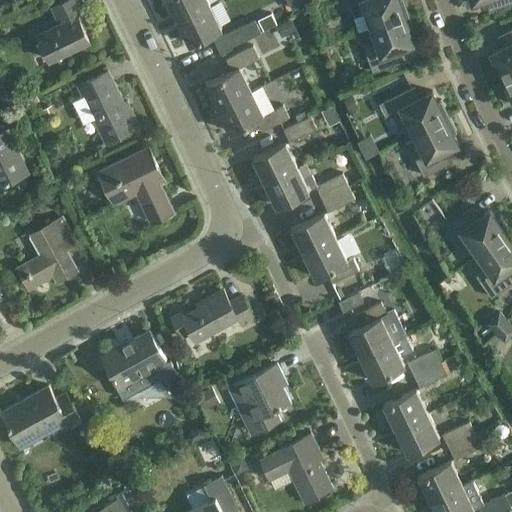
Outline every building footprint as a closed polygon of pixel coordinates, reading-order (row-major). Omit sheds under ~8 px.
[(49,58),(89,39),(77,14),(83,11),(77,0),(64,0),(51,6),(59,23),(37,34),(49,58)] [(173,10),(177,19),(209,3),(208,0),(166,0),(172,11),(173,10)] [(346,0),(353,16),(366,11),(371,26),(408,13),(403,0),(346,0)] [(511,0),(472,0),(473,1),(476,0),(489,0),(493,8),(511,1),(511,0)] [(209,3),(177,19),(181,27),(180,28),(186,41),(188,40),(189,43),(221,27),(209,3)] [(376,41),(363,46),(372,71),(403,60),(398,48),(414,43),(410,31),(414,30),(408,13),(371,26),(376,41)] [(220,52),(246,39),(240,25),(214,38),(220,52)] [(493,64),(500,80),(511,74),(511,27),(501,33),(506,44),(491,51),(496,62),(493,64)] [(206,82),(218,106),(251,90),(240,67),(259,57),(253,44),(226,58),(232,69),(206,82)] [(107,141),(138,125),(130,108),(126,110),(107,70),(78,84),(107,141)] [(511,74),(500,80),(508,96),(511,95),(511,96),(511,74)] [(251,90),(218,106),(231,131),(256,118),(262,130),(289,116),(283,104),(273,108),(261,85),(251,90)] [(407,118),(414,132),(449,115),(441,99),(437,101),(432,90),(417,97),(411,86),(378,102),(385,115),(392,111),(398,123),(407,118)] [(316,127),(310,115),(283,128),(290,140),(316,127)] [(449,115),(414,132),(421,146),(412,151),(424,175),(449,162),(443,151),(458,143),(453,133),(457,131),(449,115)] [(0,184),(28,171),(7,127),(0,130),(0,184)] [(261,173),(264,180),(265,180),(297,165),(286,142),(253,157),(254,160),(253,160),(259,174),(261,173)] [(151,221),(173,210),(159,180),(164,177),(148,146),(99,170),(115,202),(137,191),(151,221)] [(297,165),(265,180),(264,180),(269,190),(267,190),(274,204),(275,203),(276,205),(309,190),(297,165)] [(315,185),(322,198),(349,185),(342,172),(315,185)] [(349,185),(322,198),(328,211),(355,198),(349,185)] [(469,241),(478,253),(510,231),(500,216),(496,219),(490,209),(476,219),(468,208),(445,224),(461,247),(469,241)] [(290,228),(302,252),(336,236),(324,212),(290,228)] [(43,253),(24,264),(18,267),(29,285),(54,271),(57,278),(75,268),(64,247),(75,241),(61,217),(32,233),(43,253)] [(511,233),(510,231),(478,253),(487,266),(476,274),(491,296),(511,281),(511,270),(510,268),(511,266),(511,233)] [(336,236),(302,252),(314,276),(326,270),(332,282),(359,269),(353,257),(348,260),(336,236)] [(203,304),(183,315),(181,311),(171,317),(181,337),(191,331),(196,340),(238,316),(243,325),(255,318),(242,294),(230,300),(223,288),(201,300),(203,304)] [(347,332),(359,356),(393,339),(381,315),(386,313),(381,301),(354,314),(360,326),(347,332)] [(487,322),(495,331),(508,319),(499,310),(487,322)] [(511,323),(508,319),(495,331),(505,341),(511,333),(511,323)] [(102,355),(118,385),(121,390),(145,377),(142,372),(166,359),(149,329),(102,355)] [(393,339),(359,356),(371,380),(405,363),(393,339)] [(408,361),(415,373),(442,360),(435,348),(408,361)] [(442,360),(415,373),(421,386),(448,373),(442,360)] [(277,363),(241,380),(232,384),(254,430),(279,418),(274,408),(290,400),(279,377),(283,375),(277,363)] [(70,425),(81,419),(66,392),(55,397),(48,384),(1,410),(21,446),(67,420),(70,425)] [(382,403),(394,428),(428,412),(416,387),(382,403)] [(428,412),(394,428),(406,451),(440,435),(428,412)] [(443,432),(449,445),(476,432),(470,419),(443,432)] [(305,501),(333,487),(315,451),(319,449),(311,432),(279,448),(260,458),(268,474),(287,465),(305,501)] [(476,432),(449,445),(455,457),(482,444),(476,432)] [(418,475),(429,499),(463,483),(451,459),(418,475)] [(211,497),(180,511),(224,511),(221,507),(234,500),(221,474),(204,483),(211,497)] [(463,483),(429,499),(435,511),(464,511),(475,507),(463,483)] [(478,505),(481,511),(496,511),(511,505),(504,492),(478,505)] [(119,511),(124,509),(118,498),(91,511),(119,511)]
